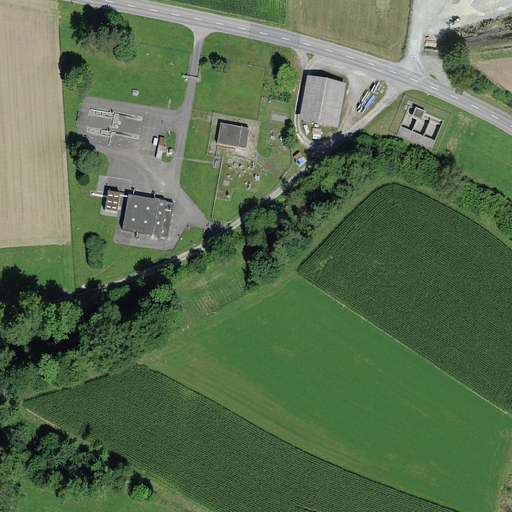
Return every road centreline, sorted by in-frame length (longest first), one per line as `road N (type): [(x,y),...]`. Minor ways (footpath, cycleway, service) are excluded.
road 1 (track): [(0,316),(120,284),(203,242),(290,181),(406,76)]
road 2 (secondary): [(95,0),(352,57),(511,127)]
